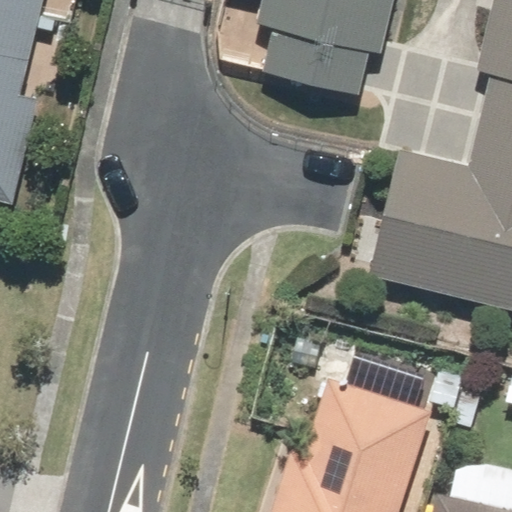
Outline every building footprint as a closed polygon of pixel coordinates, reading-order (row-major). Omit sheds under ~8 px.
[(0,0),(0,185),(18,190),(44,83),(26,78),(44,0),(0,0)] [(397,0),(269,0),(266,15),(282,19),(274,53),(366,75),(375,37),(388,41),(397,0)] [(511,0),(494,0),(480,57),(491,60),(466,162),(398,145),(371,258),(511,291),(511,0)] [(394,511),(428,418),(328,382),(303,454),(282,447),(258,511),(394,511)] [(433,494),(432,494),(427,511),(511,511),(511,469),(509,469),(506,468),(504,467),(500,466),(498,466),(495,465),(492,465),(488,464),(485,464),(482,464),(479,464),(476,464),(473,464),(470,465),(467,465),(464,466),(461,466),(458,467),(455,468),(452,469),(449,470),(447,471),(444,494),(433,494)]
